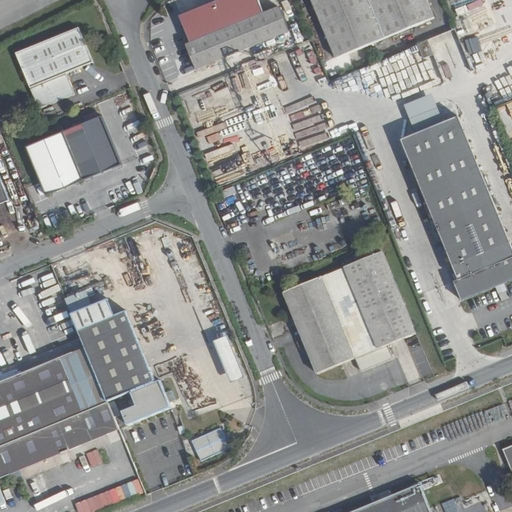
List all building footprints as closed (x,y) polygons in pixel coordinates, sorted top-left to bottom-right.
[(241,26),(213,37),(204,16),(185,23),(194,45),(188,47),(198,71),(293,32),(283,8),(260,18),(252,0),(240,0),(232,4),(241,26)] [(313,0),(338,60),(435,20),(427,0),(313,0)] [(19,55),(42,111),(76,96),(67,75),(95,64),(81,29),(19,55)] [(428,39),(419,43),(423,54),(433,50),(428,39)] [(214,91),(227,86),(225,80),(212,84),(214,91)] [(410,115),(421,143),(449,132),(437,103),(410,115)] [(101,116),(26,147),(46,194),(121,164),(101,116)] [(407,149),(440,231),(497,207),(464,126),(449,132),(421,143),(407,149)] [(209,144),(214,154),(226,149),(221,138),(209,144)] [(0,207),(13,203),(0,170),(0,207)] [(457,286),(465,304),(511,284),(511,243),(497,207),(440,231),(462,284),(457,286)] [(284,293),(317,375),(356,359),(361,373),(394,360),(389,346),(416,334),(382,252),(284,293)] [(86,349),(108,402),(119,429),(128,426),(172,408),(161,381),(156,383),(126,311),(79,331),(82,340),(86,349)] [(225,336),(213,341),(220,361),(225,359),(224,356),(229,354),(237,376),(240,375),(225,336)] [(0,479),(9,476),(121,432),(119,429),(108,402),(86,349),(0,383),(0,479)] [(229,381),(241,377),(232,354),(221,359),(229,381)] [(190,440),(199,460),(228,448),(219,427),(190,440)] [(511,445),(503,450),(511,472),(511,445)] [(428,511),(418,487),(356,511),(428,511)]
